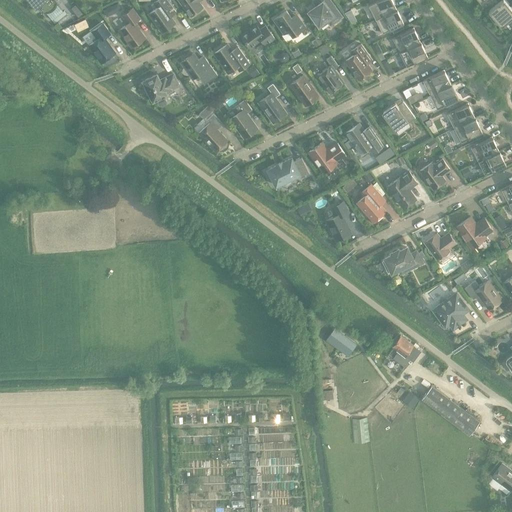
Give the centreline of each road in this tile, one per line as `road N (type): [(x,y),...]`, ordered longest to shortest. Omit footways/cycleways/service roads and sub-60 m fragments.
road 1 (unclassified): [(0,22),(511,409)]
road 2 (residential): [(241,159),(454,53)]
road 3 (residential): [(358,248),(511,171)]
road 4 (residential): [(127,68),(264,0)]
